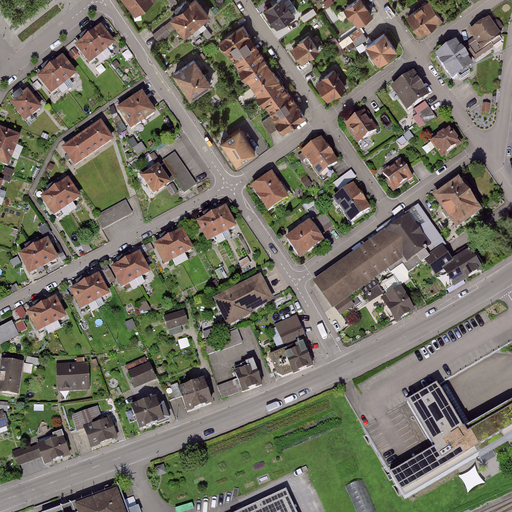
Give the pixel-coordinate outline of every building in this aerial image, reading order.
[(120,0),(131,14),(150,0),(120,0)] [(175,14),(167,20),(180,36),(205,16),(192,0),(191,0),(186,4),(185,3),(173,11),(175,14)] [(283,0),(271,0),(259,8),(272,27),(292,14),(283,0)] [(361,0),(350,0),(343,4),(345,6),(341,8),(348,19),(351,17),(355,23),(370,14),(361,0)] [(428,0),(426,0),(403,16),(417,36),(442,19),(428,0)] [(488,18),(466,33),(479,52),(500,37),(488,18)] [(168,23),(154,34),(160,42),(174,31),(168,23)] [(243,26),(220,43),(284,134),(307,117),(243,26)] [(87,65),(110,48),(97,30),(74,48),(87,65)] [(296,43),(289,47),(300,64),(319,51),(306,32),(294,40),(296,43)] [(365,45),(379,66),(397,53),(383,33),(365,45)] [(452,40),(430,55),(450,82),(471,67),(452,40)] [(49,95),(72,77),(59,61),(36,79),(49,95)] [(173,74),(189,98),(210,85),(194,61),(173,74)] [(313,83),(328,103),(347,89),(332,69),(313,83)] [(428,99),(410,74),(388,89),(406,114),(428,99)] [(24,91),(6,104),(21,124),(39,111),(24,91)] [(131,132),(155,117),(141,96),(117,112),(131,132)] [(436,119),(425,102),(408,113),(420,130),(436,119)] [(489,105),(480,105),(480,114),(488,114),(489,105)] [(343,123),(358,146),(378,132),(363,110),(343,123)] [(276,129),(268,119),(262,123),(270,134),(276,129)] [(77,166),(111,142),(99,125),(65,149),(77,166)] [(237,126),(216,140),(232,165),(253,151),(237,126)] [(445,128),(428,141),(442,159),(459,147),(445,128)] [(0,164),(8,167),(18,139),(0,132),(0,164)] [(319,176),(336,165),(321,141),(303,153),(319,176)] [(48,152),(51,144),(45,142),(42,150),(48,152)] [(141,143),(132,149),(137,156),(145,150),(141,143)] [(174,158),(154,171),(167,190),(173,198),(192,186),(174,158)] [(394,193),(412,180),(401,163),(382,176),(394,193)] [(5,168),(2,180),(9,182),(12,170),(5,168)] [(138,181),(151,200),(167,190),(154,171),(138,181)] [(334,184),(340,192),(351,185),(357,180),(351,172),(334,184)] [(269,174),(247,187),(263,214),(286,200),(269,174)] [(65,178),(37,197),(50,216),(78,198),(65,178)] [(456,179),(429,196),(451,230),(478,213),(456,179)] [(331,199),(348,224),(368,210),(351,185),(340,192),(331,199)] [(106,231),(133,216),(126,202),(98,218),(106,231)] [(222,208),(193,223),(205,244),(234,229),(222,208)] [(410,216),(431,246),(441,239),(419,209),(410,216)] [(410,216),(317,281),(333,304),(398,257),(404,265),(431,246),(410,216)] [(307,223),(281,239),(295,261),(321,244),(307,223)] [(44,225),(37,229),(43,238),(49,235),(44,225)] [(180,229),(149,245),(160,267),(191,252),(180,229)] [(32,250),(42,271),(56,264),(46,243),(32,250)] [(453,287),(480,271),(467,251),(451,261),(444,249),(423,262),(433,278),(443,271),(453,287)] [(18,258),(28,278),(42,271),(32,250),(18,258)] [(137,252),(105,269),(118,292),(149,275),(137,252)] [(96,275),(65,291),(77,313),(108,298),(96,275)] [(259,275),(211,298),(226,328),(250,317),(248,314),(272,302),(259,275)] [(398,287),(382,296),(388,305),(382,308),(392,324),(413,312),(398,287)] [(53,298),(22,313),(33,335),(64,320),(53,298)] [(183,311),(162,317),(167,333),(188,328),(183,311)] [(295,316),(273,325),(282,348),(304,339),(295,316)] [(11,320),(0,325),(0,345),(3,344),(6,349),(18,342),(16,338),(25,333),(19,322),(14,325),(11,320)] [(302,343),(266,357),(275,381),(311,367),(302,343)] [(22,364),(0,360),(0,393),(17,396),(22,364)] [(235,380),(217,386),(222,400),(259,387),(251,362),(232,369),(235,380)] [(88,363),(55,365),(57,394),(89,392),(88,363)] [(149,364),(125,373),(131,389),(155,380),(149,364)] [(201,380),(173,389),(182,415),(210,405),(201,380)] [(435,448),(390,474),(405,500),(511,437),(511,402),(464,430),(437,384),(408,401),(435,448)] [(151,397),(125,406),(135,430),(160,420),(151,397)] [(100,402),(72,412),(78,431),(81,428),(89,450),(120,440),(111,416),(106,418),(100,402)] [(0,427),(11,424),(6,411),(0,413),(0,427)] [(71,455),(61,429),(50,433),(51,436),(41,440),(42,442),(11,454),(16,468),(38,459),(41,467),(71,455)] [(486,462),(497,455),(494,450),(483,456),(486,462)] [(463,474),(469,489),(484,484),(478,468),(463,474)] [(359,511),(378,511),(364,478),(347,485),(359,511)] [(126,511),(117,485),(42,511),(126,511)] [(294,511),(285,491),(237,511),(294,511)]
